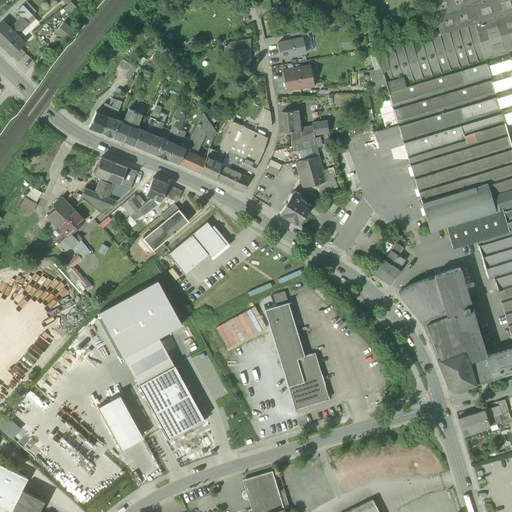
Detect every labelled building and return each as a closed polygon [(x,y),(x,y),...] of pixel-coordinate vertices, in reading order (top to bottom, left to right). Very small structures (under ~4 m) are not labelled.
[(394,111),(398,125),(404,144),(408,158),(430,230),(446,225),(453,247),(476,240),(488,278),(493,276),(511,337),(511,346),(486,354),(460,267),(434,275),(435,276),(428,278),(423,280),(418,282),(413,284),(409,286),(404,288),(399,292),(402,296),(412,311),(415,309),(418,314),(420,318),(423,324),(436,357),(448,386),(455,389),(474,383),(511,371),(511,146),(506,126),(511,123),(511,0),(430,0),(440,33),(376,52),(381,69),(391,99),(392,105),(394,111)] [(32,14),(33,15),(37,11),(27,1),(23,5),(32,14)] [(69,14),(75,6),(71,1),(64,8),(69,14)] [(11,27),(15,31),(26,20),(32,14),(23,5),(16,11),(22,16),(11,27)] [(287,7),(272,10),(276,33),(292,29),(287,7)] [(32,14),(26,20),(28,23),(30,21),(32,23),(36,19),(33,15),(32,14)] [(19,35),(20,36),(23,34),(25,36),(39,22),(36,19),(32,23),(19,35)] [(0,23),(0,44),(1,45),(15,31),(11,27),(4,20),(0,23)] [(19,35),(32,23),(30,21),(28,23),(26,20),(15,31),(19,35)] [(69,27),(74,31),(77,27),(76,26),(73,24),(74,23),(74,21),(72,20),(70,22),(72,23),(69,27)] [(56,31),(67,40),(74,31),(69,27),(63,22),(56,31)] [(337,24),(329,26),(330,33),(339,31),(337,24)] [(308,36),(307,30),(290,34),(291,40),(302,37),(308,36)] [(20,36),(19,35),(15,31),(1,45),(12,56),(22,46),(26,42),(20,36)] [(310,36),(308,36),(302,37),(305,51),(313,49),(310,36)] [(278,42),(281,57),(305,52),(305,51),(302,37),(291,40),(278,42)] [(226,53),(235,53),(235,49),(250,48),(250,39),(224,43),(225,53),(226,53)] [(12,56),(17,61),(27,51),(22,46),(12,56)] [(251,65),(250,48),(235,49),(235,53),(235,57),(236,65),(251,65)] [(370,53),(375,70),(381,69),(376,52),(370,53)] [(116,69),(125,74),(132,65),(123,59),(116,69)] [(132,65),(125,74),(130,78),(137,68),(132,65)] [(283,70),(287,90),(314,85),(313,81),(312,75),(310,67),(310,66),(283,70)] [(387,89),(381,69),(375,70),(370,71),(373,94),(387,89)] [(89,127),(102,132),(112,106),(114,107),(117,99),(113,97),(110,105),(106,103),(102,113),(97,111),(89,127)] [(112,136),(113,136),(120,119),(116,118),(123,101),(117,99),(114,107),(112,106),(102,132),(112,136)] [(381,102),(383,108),(392,105),(391,99),(381,102)] [(154,111),(160,113),(161,112),(163,107),(157,104),(154,111)] [(380,109),(381,114),(394,111),(392,105),(383,108),(380,109)] [(124,140),(136,111),(130,108),(124,121),(120,119),(113,136),(124,140)] [(258,121),(271,127),(272,124),(270,112),(264,109),(258,121)] [(282,112),(284,133),(289,132),(300,131),(300,128),(298,110),(282,112)] [(124,140),(135,145),(141,128),(136,126),(141,113),(136,111),(124,140)] [(154,111),(151,118),(157,120),(160,113),(154,111)] [(398,125),(394,111),(381,114),(385,128),(398,125)] [(167,115),(161,112),(160,113),(157,120),(164,123),(167,115)] [(179,162),(196,170),(201,158),(193,154),(204,133),(213,137),(217,132),(203,113),(191,138),(186,147),(179,162)] [(135,145),(146,149),(157,120),(151,118),(146,130),(141,128),(135,145)] [(146,149),(157,153),(163,138),(159,136),(165,123),(164,123),(157,120),(146,149)] [(289,132),(292,146),(296,145),(314,138),(315,138),(314,134),(329,132),(327,121),(319,122),(312,123),(313,126),(300,128),(300,131),(289,132)] [(227,149),(257,163),(263,150),(260,149),(266,138),(256,134),(232,122),(225,133),(221,147),(220,150),(226,152),(227,149)] [(390,148),(404,144),(398,125),(385,128),(374,132),(380,151),(390,148)] [(167,158),(168,158),(179,129),(173,126),(167,139),(163,138),(157,153),(157,154),(167,158)] [(185,131),(179,129),(168,158),(179,162),(186,147),(180,145),(184,135),(185,131)] [(191,138),(184,135),(180,145),(186,147),(191,138)] [(320,136),(315,138),(314,138),(316,146),(317,148),(323,146),(320,136)] [(296,145),(298,151),(306,149),(316,146),(314,138),(296,145)] [(404,144),(390,148),(393,158),(408,158),(404,144)] [(306,149),(308,158),(319,155),(317,148),(316,146),(306,149)] [(207,155),(214,159),(216,151),(209,148),(207,155)] [(222,162),(225,156),(226,152),(220,150),(217,148),(216,151),(214,159),(222,162)] [(227,149),(226,152),(225,156),(230,158),(229,160),(232,162),(253,172),(257,163),(227,149)] [(222,162),(214,159),(207,155),(205,160),(201,172),(214,179),(221,164),(222,162)] [(303,188),(316,184),(326,181),(323,170),(319,155),(308,158),(296,162),(303,188)] [(229,168),(232,162),(229,160),(230,158),(225,156),(222,162),(221,164),(229,168)] [(95,192),(101,194),(114,162),(101,157),(95,174),(101,176),(95,191),(95,192)] [(196,170),(201,172),(205,160),(201,158),(196,170)] [(269,165),(279,170),(282,165),(271,160),(269,165)] [(127,167),(114,162),(101,194),(108,197),(114,182),(120,184),(121,183),(122,179),(127,167)] [(229,168),(221,164),(214,179),(235,188),(242,174),(229,168)] [(121,183),(131,187),(137,171),(127,167),(122,179),(121,183)] [(327,169),(323,170),(326,181),(316,184),(317,187),(326,185),(328,191),(337,187),(338,187),(337,186),(334,177),(336,176),(335,174),(329,175),(327,169)] [(243,192),(250,178),(242,174),(235,188),(243,192)] [(146,195),(154,198),(161,201),(164,195),(168,184),(153,178),(146,195)] [(108,197),(117,200),(129,190),(131,187),(121,183),(120,184),(114,182),(108,197)] [(168,197),(178,202),(179,201),(183,191),(168,184),(164,195),(168,197)] [(326,185),(317,187),(319,193),(328,191),(326,185)] [(85,187),(82,195),(81,197),(84,199),(96,208),(101,194),(95,192),(95,191),(85,187)] [(26,199),(36,204),(42,193),(32,188),(26,199)] [(280,213),(298,225),(311,204),(303,200),(303,196),(296,192),(292,193),(280,213)] [(96,208),(102,213),(117,200),(108,197),(101,194),(96,208)] [(124,207),(135,221),(144,214),(139,208),(145,204),(139,195),(124,207)] [(52,223),(56,227),(58,225),(73,210),(74,209),(62,197),(53,206),(55,208),(49,214),(47,218),(52,223)] [(144,214),(161,201),(154,198),(150,200),(145,204),(139,208),(144,214)] [(36,204),(26,199),(23,205),(32,210),(36,204)] [(161,215),(165,220),(179,208),(175,204),(161,215)] [(143,238),(153,250),(163,242),(189,221),(179,208),(165,220),(143,238)] [(63,240),(64,240),(70,234),(84,221),(73,210),(58,225),(64,231),(59,236),(63,240)] [(113,220),(109,216),(99,224),(103,228),(113,220)] [(208,254),(211,258),(226,245),(212,227),(207,222),(192,234),(208,254)] [(45,230),(50,234),(56,227),(52,223),(45,230)] [(58,225),(56,227),(50,234),(57,242),(59,244),(63,240),(59,236),(64,231),(58,225)] [(226,245),(211,258),(213,260),(231,245),(214,225),(212,227),(226,245)] [(51,248),(57,242),(50,234),(44,240),(51,248)] [(71,247),(73,249),(81,240),(82,239),(78,235),(75,238),(70,234),(64,240),(71,247)] [(185,274),(208,254),(192,234),(169,254),(185,274)] [(63,240),(59,244),(66,251),(71,247),(64,240),(63,240)] [(90,251),(81,240),(73,249),(78,254),(82,259),(90,251)] [(153,250),(157,255),(167,247),(163,242),(153,250)] [(110,247),(103,243),(98,252),(105,256),(110,247)] [(391,251),(394,254),(396,251),(399,253),(403,247),(397,243),(391,251)] [(391,251),(384,261),(391,265),(397,255),(394,254),(391,251)] [(74,266),(82,259),(78,254),(66,264),(86,288),(90,285),(74,266)] [(397,255),(391,265),(397,270),(404,260),(397,255)] [(382,278),(391,265),(384,261),(383,260),(375,273),(382,278)] [(398,270),(397,270),(391,265),(382,278),(390,283),(398,270)] [(301,270),(278,279),(280,284),(303,274),(301,270)] [(99,312),(123,356),(159,336),(182,324),(158,280),(99,312)] [(270,283),(248,292),(250,297),(272,287),(270,283)] [(274,295),(277,306),(288,302),(285,291),(274,295)] [(265,309),(281,363),(305,356),(289,302),(265,309)] [(245,311),(215,326),(225,347),(245,337),(238,321),(248,316),(245,311)] [(123,356),(139,384),(174,365),(159,336),(123,356)] [(281,363),(295,410),(327,400),(312,353),(305,356),(281,363)] [(175,364),(174,365),(139,384),(168,438),(204,419),(175,364)] [(98,407),(122,449),(143,437),(120,395),(98,407)] [(502,413),(509,411),(505,399),(498,401),(500,405),(502,413)] [(500,405),(489,408),(492,416),(499,414),(502,413),(500,405)] [(489,408),(485,410),(484,409),(458,418),(461,427),(463,435),(490,427),(490,426),(488,420),(487,418),(490,417),(492,416),(489,408)] [(499,414),(502,422),(502,424),(511,421),(510,417),(510,416),(509,411),(502,413),(499,414)] [(492,416),(490,417),(487,418),(488,420),(490,426),(502,422),(499,414),(492,416)] [(22,429),(8,416),(0,425),(0,427),(12,439),(22,429)] [(0,511),(12,511),(11,511),(22,489),(28,478),(0,463),(0,511)] [(249,510),(249,511),(274,511),(284,509),(278,491),(272,471),(243,480),(252,509),(249,510)] [(12,511),(38,511),(44,500),(22,489),(11,511),(12,511)] [(280,490),(278,491),(284,509),(290,507),(286,493),(284,492),(283,491),(282,490),(280,490)] [(378,511),(373,499),(347,511),(378,511)]
